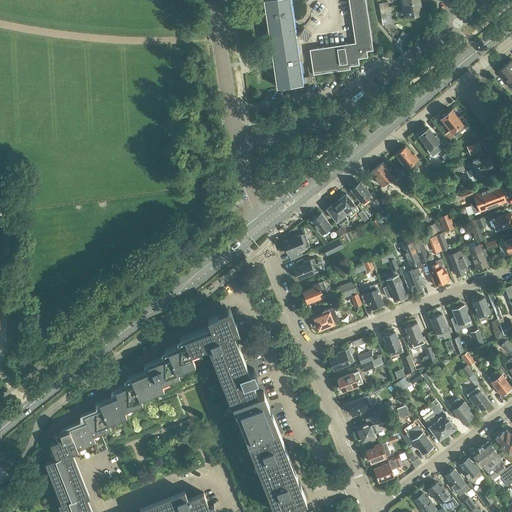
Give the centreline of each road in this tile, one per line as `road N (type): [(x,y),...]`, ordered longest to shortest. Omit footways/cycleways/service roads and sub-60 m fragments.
road 1 (primary): [(0,430),(264,225)]
road 2 (primary): [(298,197),(511,24)]
road 3 (residential): [(455,27),(341,115),(234,138)]
road 4 (residential): [(307,349),(511,270)]
road 5 (residential): [(298,197),(310,205),(461,84)]
road 6 (residential): [(371,511),(511,406)]
road 7 (residential): [(371,511),(307,349)]
road 8 (residential): [(234,138),(213,0)]
